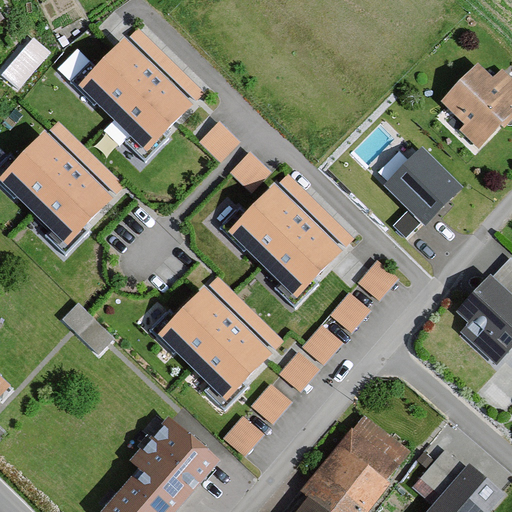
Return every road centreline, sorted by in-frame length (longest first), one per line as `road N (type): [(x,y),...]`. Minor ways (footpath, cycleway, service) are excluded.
road 1 (residential): [(378,355),(240,511)]
road 2 (residential): [(378,355),(511,197)]
road 3 (residential): [(511,468),(378,355)]
